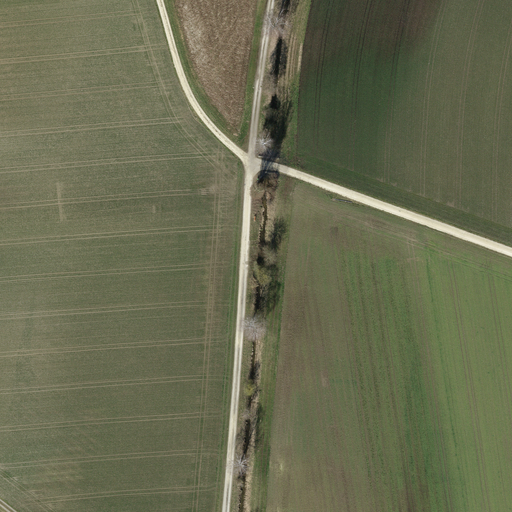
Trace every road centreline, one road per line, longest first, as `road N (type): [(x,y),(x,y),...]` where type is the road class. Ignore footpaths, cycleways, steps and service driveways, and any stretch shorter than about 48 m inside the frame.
road 1 (track): [(229,511),(271,0)]
road 2 (track): [(511,252),(253,159)]
road 3 (track): [(161,0),(189,91),(217,131),(253,159)]
